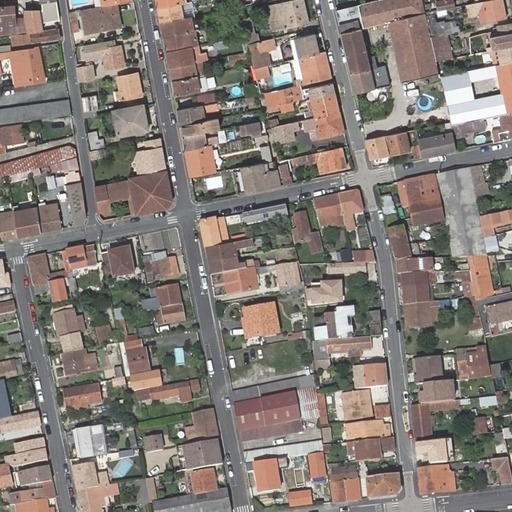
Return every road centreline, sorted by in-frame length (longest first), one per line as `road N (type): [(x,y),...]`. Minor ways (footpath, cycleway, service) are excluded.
road 1 (residential): [(412,509),(387,263),(367,178)]
road 2 (residential): [(188,213),(241,511)]
road 3 (residential): [(69,511),(14,249)]
road 4 (residential): [(62,0),(96,232)]
road 5 (residential): [(188,213),(144,0)]
road 6 (residential): [(367,178),(325,0)]
road 7 (residential): [(188,213),(367,178)]
road 8 (residential): [(367,178),(511,149)]
